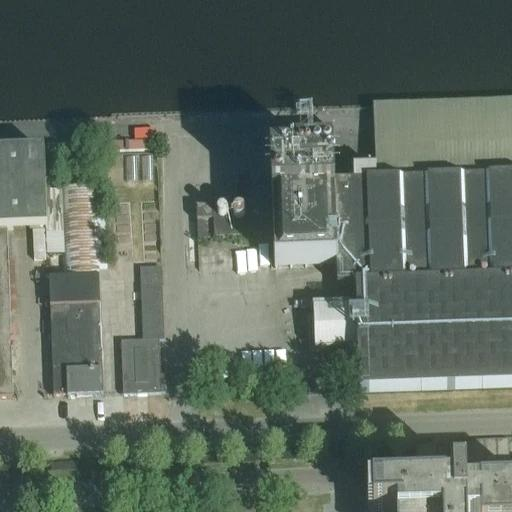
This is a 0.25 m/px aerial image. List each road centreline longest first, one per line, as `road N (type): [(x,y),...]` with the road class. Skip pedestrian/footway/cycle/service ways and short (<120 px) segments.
road 1 (unclassified): [(0,439),(511,421)]
road 2 (residential): [(0,497),(325,479),(342,485)]
road 3 (unknown): [(183,320),(179,156),(171,143),(130,134)]
road 4 (unknown): [(46,437),(33,247)]
